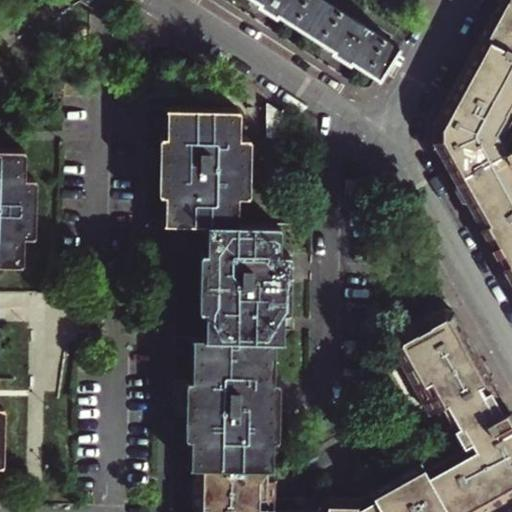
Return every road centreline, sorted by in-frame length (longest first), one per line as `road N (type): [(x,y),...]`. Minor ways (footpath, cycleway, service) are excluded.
road 1 (residential): [(511,361),(384,128)]
road 2 (residential): [(155,0),(341,117),(384,128)]
road 3 (residential): [(384,128),(461,0)]
